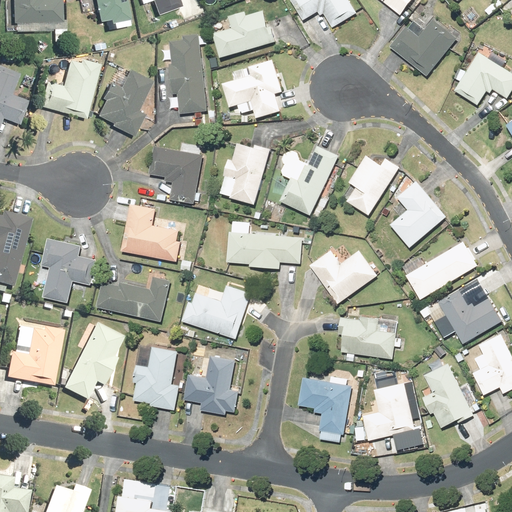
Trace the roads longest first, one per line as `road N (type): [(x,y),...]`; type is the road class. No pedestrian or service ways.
road 1 (residential): [(261,472),(0,427)]
road 2 (residential): [(340,81),(399,111),(468,168),(511,242)]
road 3 (residential): [(511,447),(430,484),(333,482)]
road 4 (residential): [(288,334),(261,472)]
